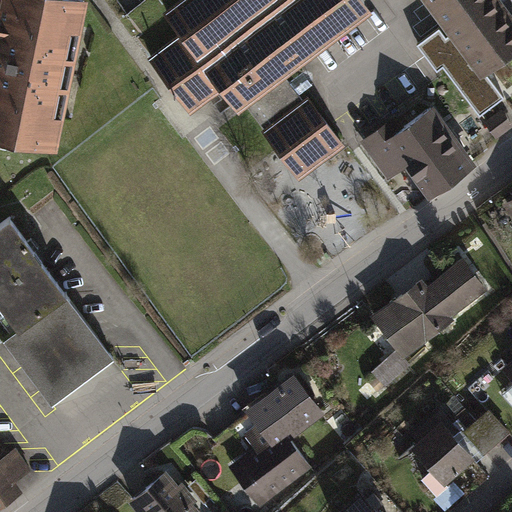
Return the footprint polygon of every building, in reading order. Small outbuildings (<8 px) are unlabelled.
[(66,0),(0,0),(0,1),(0,138),(56,149),(85,3),(66,0)] [(244,102),(298,175),(343,141),(310,97),(305,101),(298,92),(301,90),(294,80),(291,82),(283,72),(339,31),(317,1),(319,0),(184,0),(167,12),(184,35),(152,58),(190,109),(222,85),(238,107),(244,102)] [(370,8),(363,0),(319,0),(317,1),(339,31),(370,8)] [(511,15),(500,0),(430,0),(453,30),(446,36),(438,26),(417,42),(437,68),(443,64),(480,113),(503,96),(484,70),(511,49),(511,15)] [(385,122),(364,137),(384,164),(396,155),(402,164),(408,160),(432,194),(472,165),(430,107),(393,133),(385,122)] [(508,126),(499,113),(487,122),(497,135),(508,126)] [(0,313),(6,309),(20,327),(66,292),(10,217),(0,223),(0,313)] [(421,279),(376,314),(394,337),(397,335),(409,350),(442,324),(439,320),(483,287),(463,260),(427,287),(421,279)] [(4,339),(52,404),(115,357),(66,292),(20,327),(4,339)] [(295,375),(250,409),(255,415),(276,443),(288,434),(321,410),(295,375)] [(487,410),(465,429),(485,452),(507,432),(487,410)] [(309,462),(288,434),(276,443),(255,415),(245,422),(248,426),(220,448),(239,473),(244,469),(265,496),(309,462)] [(440,422),(413,446),(444,481),(471,457),(440,422)] [(28,466),(15,448),(0,458),(0,502),(17,490),(9,479),(28,466)] [(196,511),(165,472),(133,498),(144,511),(196,511)] [(378,511),(359,492),(337,511),(378,511)]
